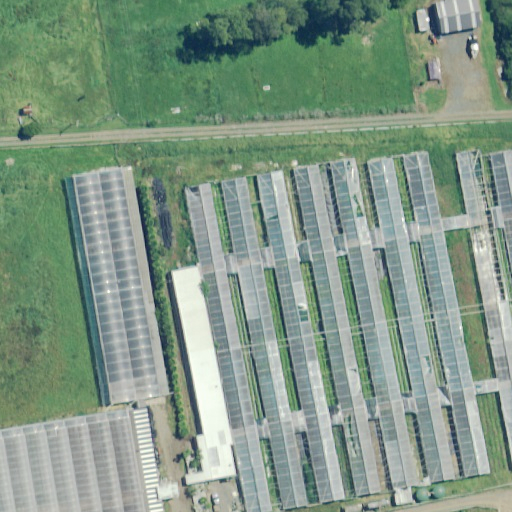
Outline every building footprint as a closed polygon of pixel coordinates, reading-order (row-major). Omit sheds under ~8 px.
[(511,148),(488,153),(511,280),(511,148)] [(511,333),(478,149),(454,153),(511,465),(511,333)] [(427,151),(402,156),(463,478),(488,474),(427,151)] [(354,158),(329,163),(392,489),(417,485),(354,158)] [(391,158),(365,163),(428,484),(454,479),(391,158)] [(137,409),(0,431),(0,511),(162,511),(144,401),(171,396),(131,162),(62,174),(101,405),(135,399),(137,409)] [(318,164),(291,169),(355,496),(381,491),(318,164)] [(280,170),(255,175),(318,502),(344,497),(280,170)] [(245,176),(219,181),(281,509),(307,504),(245,176)] [(210,182),(182,187),(197,268),(236,476),(240,511),(261,511),(270,511),(210,182)] [(201,434),(193,436),(202,483),(236,476),(197,268),(170,273),(201,434)] [(162,405),(147,408),(151,430),(166,427),(162,405)] [(383,498),(340,508),(340,511),(359,511),(385,506),(383,498)]
